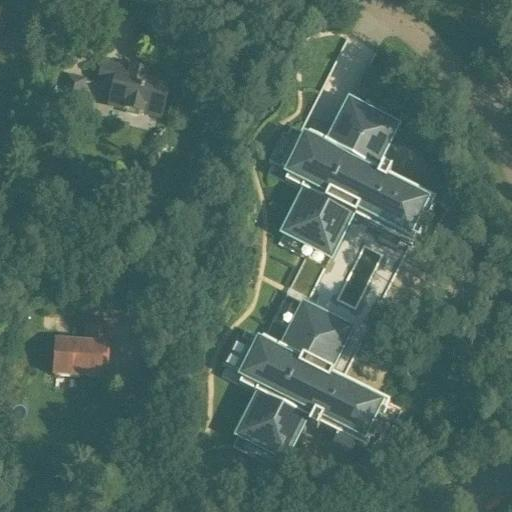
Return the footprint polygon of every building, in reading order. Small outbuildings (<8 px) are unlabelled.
[(129,73),(103,66),(98,87),(113,90),(109,107),(125,112),(125,115),(139,118),(140,115),(160,120),(169,82),(147,77),(148,74),(129,70),(129,73)] [(77,111),(83,83),(68,79),(62,108),(77,111)] [(375,172),(394,133),(381,127),(387,115),(353,98),(327,148),(316,143),(308,139),(304,147),(301,145),(300,146),(295,143),(281,171),(286,174),(286,175),(289,177),(284,185),(304,195),(285,233),(285,232),(284,234),(294,238),(292,242),(321,257),(322,253),(332,258),(351,219),(381,234),(378,242),(396,251),(400,243),(411,249),(415,241),(418,242),(419,241),(418,240),(421,235),(424,237),(433,220),(429,218),(432,213),(433,214),(433,212),(431,211),(435,202),(388,179),(391,174),(382,169),(379,174),(375,172)] [(329,375),(348,336),(301,313),(282,351),(262,341),(258,350),(255,348),(254,349),(249,346),(235,374),(240,376),(240,378),(243,379),(238,388),(258,398),(239,436),(248,441),(246,445),(274,459),(276,455),(286,460),(305,422),(310,424),(307,429),(316,433),(318,428),(336,437),(331,446),(349,456),(354,446),(365,452),(370,444),(373,445),(373,444),(372,443),(375,438),(379,440),(387,423),(383,421),(386,416),(387,416),(388,415),(385,414),(389,405),(329,375)] [(112,340),(113,324),(88,322),(86,343),(73,342),(73,345),(57,344),(54,378),(83,380),(83,386),(98,387),(99,366),(107,366),(109,340),(112,340)]
